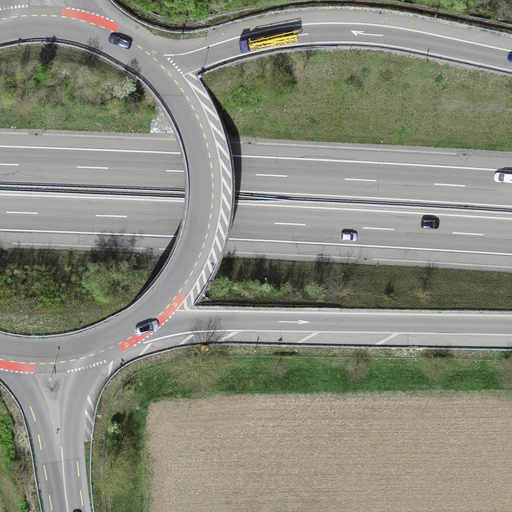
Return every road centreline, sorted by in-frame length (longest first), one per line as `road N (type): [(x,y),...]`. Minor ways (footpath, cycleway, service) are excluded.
road 1 (motorway): [(0,211),(511,236)]
road 2 (motorway): [(511,189),(0,164)]
road 3 (motorway): [(511,59),(355,32),(282,36),(187,63),(142,60)]
road 4 (motorway): [(136,320),(511,326)]
road 5 (secondary): [(136,320),(188,257),(205,191),(185,112),(142,60)]
road 6 (secondary): [(51,354),(70,511)]
